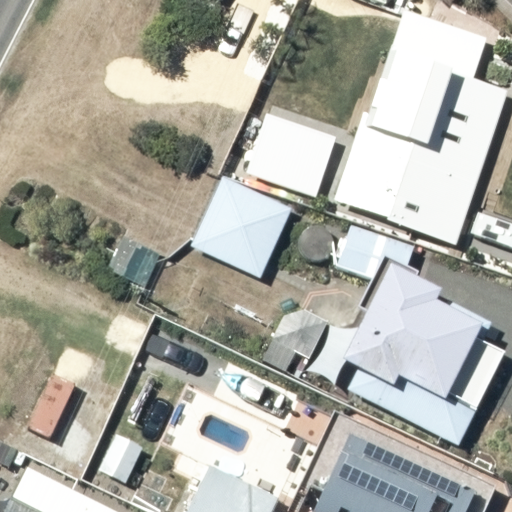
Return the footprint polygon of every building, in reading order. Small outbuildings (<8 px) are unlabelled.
[(433,0),(399,0),(338,185),(387,201),(379,224),(449,247),(499,98),(466,87),(482,39),(426,21),(433,0)] [(511,0),(500,0),(511,11),(511,0)] [(333,137),(261,112),(240,176),(312,200),(333,137)] [(286,208),(216,178),(186,249),(256,279),(286,208)] [(366,286),(343,337),(285,311),(270,345),(304,360),(299,372),(328,385),(337,366),(355,374),(344,400),(455,450),(507,334),(473,318),(424,296),(427,289),(399,277),(412,249),(350,222),(329,269),(366,286)] [(482,511),(492,491),(338,423),(299,511),(482,511)] [(207,463),(179,511),(255,511),(265,496),(207,463)]
